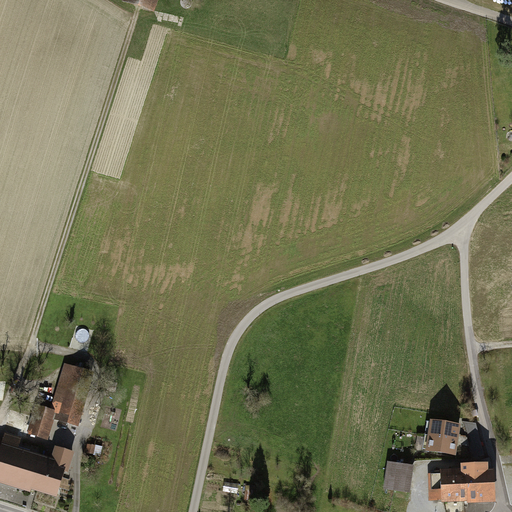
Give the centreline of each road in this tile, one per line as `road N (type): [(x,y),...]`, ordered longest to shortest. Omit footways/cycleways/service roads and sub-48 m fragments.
road 1 (track): [(456,234),(255,313),(228,357),(194,511)]
road 2 (track): [(139,9),(33,346)]
road 3 (track): [(77,511),(80,444),(96,373),(89,358),(33,346),(0,426)]
road 4 (track): [(505,511),(471,345),(464,240),(456,234)]
